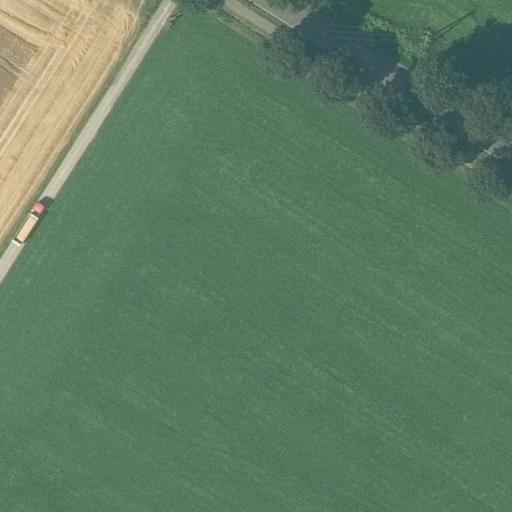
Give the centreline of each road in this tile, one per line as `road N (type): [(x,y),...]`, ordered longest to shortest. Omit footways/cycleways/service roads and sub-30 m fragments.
road 1 (unclassified): [(0,274),(173,0)]
road 2 (secondary): [(511,154),(269,0)]
